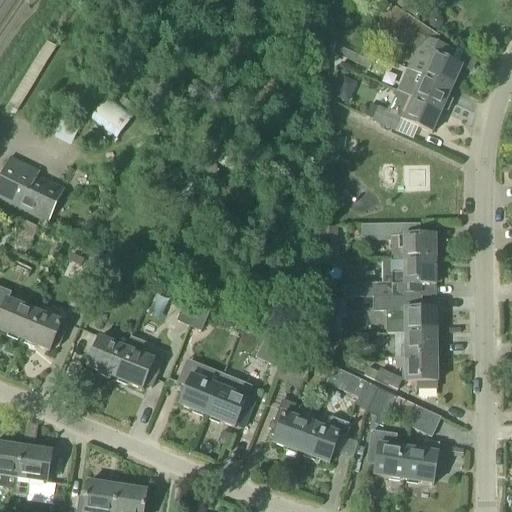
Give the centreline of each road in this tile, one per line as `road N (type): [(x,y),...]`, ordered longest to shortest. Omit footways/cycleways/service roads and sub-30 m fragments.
road 1 (residential): [(482,511),(483,152),(494,102),(511,69)]
road 2 (residential): [(278,511),(0,397)]
